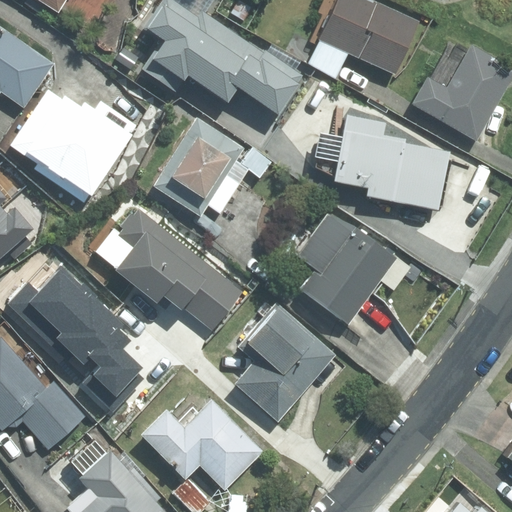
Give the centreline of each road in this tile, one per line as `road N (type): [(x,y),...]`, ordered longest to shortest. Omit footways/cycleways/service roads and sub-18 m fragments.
road 1 (residential): [(344,511),(436,409),(511,298)]
road 2 (unknown): [(328,485),(154,326)]
